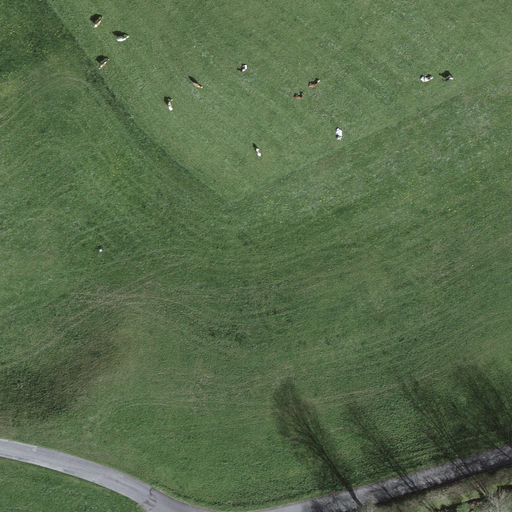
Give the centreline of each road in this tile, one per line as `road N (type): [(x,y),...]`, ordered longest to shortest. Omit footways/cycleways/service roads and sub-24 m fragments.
road 1 (unclassified): [(296,511),(511,451)]
road 2 (unclassified): [(0,447),(118,481),(168,511)]
